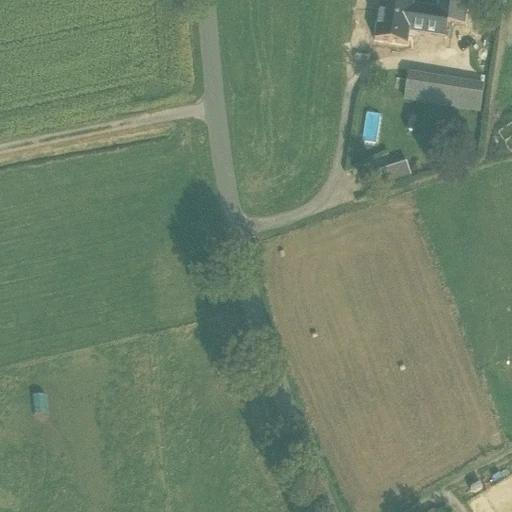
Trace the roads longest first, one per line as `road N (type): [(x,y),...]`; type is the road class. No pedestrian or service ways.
road 1 (unclassified): [(205,0),(234,231),(263,340),(326,511)]
road 2 (track): [(0,146),(213,105)]
